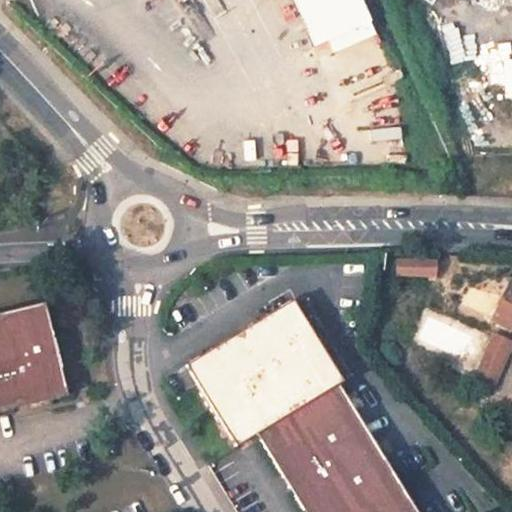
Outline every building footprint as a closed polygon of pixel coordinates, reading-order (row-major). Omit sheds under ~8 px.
[(294,0),(317,52),(371,29),(358,0),(294,0)] [(429,259),(397,258),(397,275),(430,276),(429,259)] [(511,282),(492,320),(511,329),(511,282)] [(415,511),(338,384),(341,383),(291,301),(184,367),(233,447),(256,435),(302,511),(415,511)] [(0,412),(66,396),(43,303),(0,313),(0,412)] [(503,339),(493,334),(472,378),(483,383),(503,339)] [(493,387),(511,345),(511,342),(503,339),(483,383),(493,387)]
